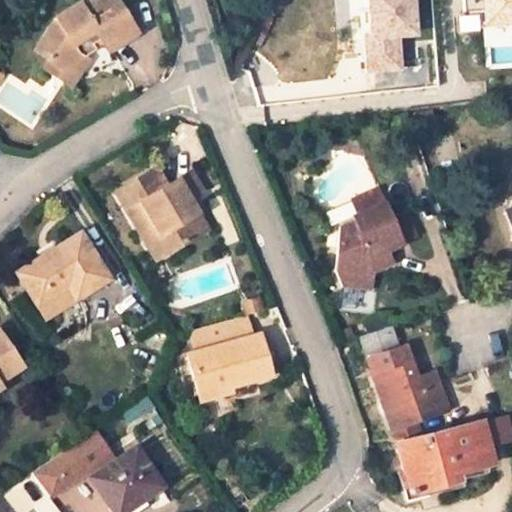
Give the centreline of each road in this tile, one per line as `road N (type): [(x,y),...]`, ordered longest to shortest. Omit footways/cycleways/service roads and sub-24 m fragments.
road 1 (residential): [(205,82),(337,412),(343,455),(329,487),(299,511)]
road 2 (residential): [(205,82),(41,170),(0,208)]
